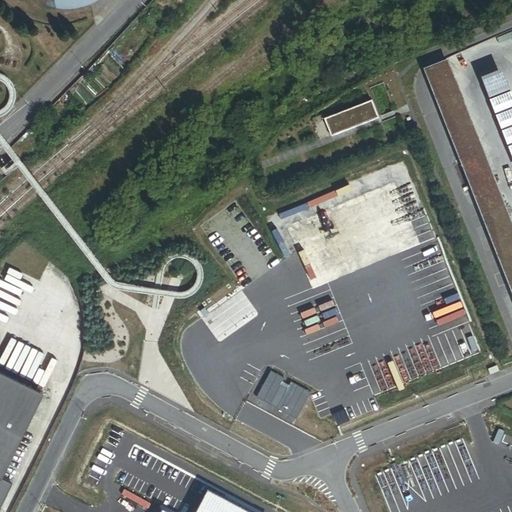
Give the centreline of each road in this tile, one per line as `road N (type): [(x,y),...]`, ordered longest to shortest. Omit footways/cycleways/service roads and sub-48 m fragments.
road 1 (unclassified): [(326,468),(276,471),(101,384)]
road 2 (unclassified): [(511,375),(351,448),(326,468)]
road 3 (residential): [(135,0),(0,134)]
road 4 (unclassified): [(26,511),(84,395),(101,384)]
